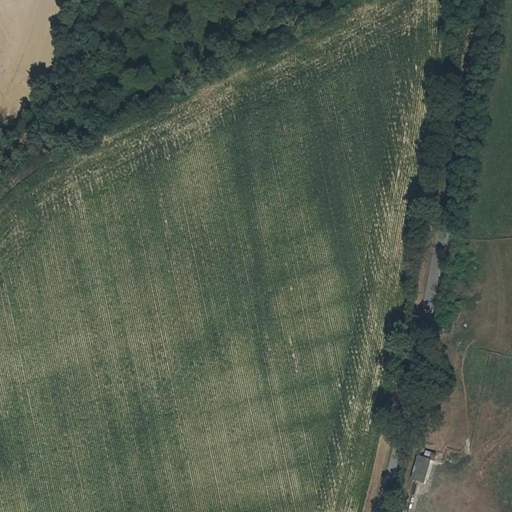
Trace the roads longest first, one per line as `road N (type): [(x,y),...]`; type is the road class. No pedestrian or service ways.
road 1 (unclassified): [(381,511),(475,72),(483,0)]
road 2 (track): [(87,0),(52,110),(0,171)]
